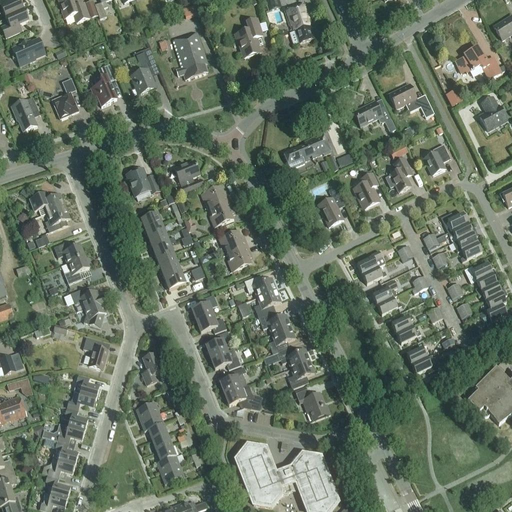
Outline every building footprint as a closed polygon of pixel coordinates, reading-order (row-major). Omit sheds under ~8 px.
[(0,15),(3,14),(6,20),(23,12),(18,1),(7,6),(5,0),(0,2),(0,15)] [(79,10),(75,0),(58,0),(63,13),(62,14),(65,21),(74,18),(77,25),(89,21),(85,8),(79,10)] [(105,3),(114,0),(113,0),(99,0),(101,5),(94,7),(100,21),(106,19),(103,11),(108,9),(105,3)] [(279,0),(265,0),(269,13),(282,9),(279,0)] [(306,4),(284,11),(290,28),(290,27),(292,33),(295,33),(299,45),(314,41),(308,22),(311,21),(306,4)] [(28,24),(23,12),(6,20),(8,26),(1,29),(5,40),(20,34),(17,29),(28,24)] [(511,17),(493,29),(502,43),(511,36),(511,17)] [(249,31),(235,36),(238,45),(240,44),(245,61),(260,56),(255,41),(263,38),(257,21),(247,24),(249,31)] [(207,65),(197,34),(172,42),(181,70),(175,72),(177,78),(183,76),(185,82),(207,75),(204,66),(207,65)] [(22,46),(12,51),(14,56),(12,60),(17,62),(19,67),(45,56),(41,48),(43,48),(40,41),(31,45),(30,43),(27,44),(27,43),(22,45),(22,46)] [(499,70),(494,59),(486,63),(477,49),(465,57),(466,58),(454,63),(460,77),(466,74),(466,76),(474,72),(481,68),(490,82),(502,76),(502,75),(499,70)] [(63,51),(56,55),(59,61),(66,57),(63,51)] [(135,58),(142,74),(131,79),(139,97),(155,90),(148,72),(157,68),(150,51),(135,58)] [(94,83),(97,88),(91,91),(95,101),(97,100),(101,110),(111,106),(110,104),(117,102),(109,82),(115,79),(110,66),(100,70),(103,79),(94,83)] [(62,85),(67,97),(52,103),(60,121),(78,114),(71,95),(76,93),(71,81),(62,85)] [(409,87),(389,97),(396,111),(405,107),(409,115),(420,110),(425,120),(434,116),(425,97),(416,101),(409,87)] [(463,104),(457,92),(445,98),(452,110),(463,104)] [(32,100),(11,109),(15,118),(16,118),(23,134),(37,128),(32,116),(38,113),(32,100)] [(482,106),(487,115),(480,119),(488,133),(507,122),(499,108),(498,109),(493,100),(482,106)] [(360,130),(378,121),(379,124),(382,125),(384,124),(390,135),(396,132),(384,109),(378,112),(375,104),(353,115),(360,130)] [(443,135),(440,129),(435,132),(438,138),(443,135)] [(305,146),(283,156),(290,171),(305,165),(304,164),(323,156),(324,157),(331,154),(323,135),(304,143),(305,146)] [(393,162),(408,155),(407,152),(404,145),(393,150),(388,153),(393,162)] [(432,152),(434,156),(424,160),(433,178),(445,172),(442,166),(451,162),(443,147),(432,152)] [(336,168),(333,158),(327,160),(331,170),(336,168)] [(398,195),(411,189),(405,176),(411,173),(405,160),(393,166),(397,174),(385,180),(390,191),(395,188),(398,195)] [(200,177),(194,163),(174,171),(185,197),(196,192),(203,189),(200,182),(194,185),(192,181),(200,177)] [(142,171),(127,178),(135,199),(151,193),(152,196),(158,194),(153,183),(148,185),(142,171)] [(361,181),(364,186),(354,191),(364,212),(379,205),(372,191),(378,188),(372,176),(361,181)] [(207,207),(209,213),(230,205),(226,194),(223,195),(220,189),(201,197),(205,208),(207,207)] [(24,190),(20,195),(25,199),(29,194),(24,190)] [(329,193),(332,201),(318,208),(329,230),(343,222),(336,207),(343,204),(336,190),(329,193)] [(508,210),(511,208),(511,192),(502,198),(508,210)] [(44,212),(46,217),(65,209),(60,197),(48,202),(45,195),(29,202),(34,215),(44,212)] [(170,196),(165,198),(169,207),(174,205),(170,196)] [(189,213),(185,204),(179,206),(183,216),(189,213)] [(234,215),(230,205),(209,213),(211,218),(210,219),(214,230),(234,222),(231,217),(234,215)] [(172,208),(177,220),(182,218),(177,206),(172,208)] [(69,221),(65,209),(46,217),(49,223),(45,225),(49,235),(68,228),(65,223),(69,221)] [(23,215),(19,222),(24,225),(28,219),(23,215)] [(441,220),(448,235),(452,233),(452,234),(468,226),(463,216),(454,220),(451,215),(441,220)] [(140,222),(145,233),(161,226),(157,216),(140,222)] [(192,220),(185,223),(187,228),(194,226),(192,220)] [(145,233),(149,243),(165,236),(161,226),(145,233)] [(450,239),(454,237),(457,243),(476,234),(474,230),(470,232),(468,226),(452,234),(452,233),(448,235),(450,239)] [(225,252),(227,258),(248,249),(243,238),(240,239),(238,234),(219,242),(223,252),(225,252)] [(457,243),(453,245),(457,255),(461,253),(477,245),(474,239),(478,238),(476,234),(457,243)] [(153,253),(169,246),(175,244),(174,240),(168,242),(165,236),(149,243),(153,253)] [(433,236),(423,241),(425,246),(436,241),(433,236)] [(48,239),(36,243),(39,250),(51,246),(48,239)] [(428,252),(439,246),(436,241),(425,246),(428,252)] [(63,258),(67,266),(84,259),(79,247),(70,251),(67,245),(53,250),(58,261),(63,258)] [(482,255),(477,245),(461,253),(464,259),(460,261),(462,265),(482,255)] [(153,253),(157,263),(174,256),(169,246),(153,253)] [(411,254),(408,248),(397,253),(400,259),(411,254)] [(252,260),(248,249),(227,258),(229,263),(228,264),(232,275),(251,267),(249,261),(252,260)] [(362,277),(377,270),(385,266),(379,254),(371,257),(372,260),(357,267),(362,277)] [(411,254),(400,259),(402,264),(413,259),(411,254)] [(435,266),(446,261),(443,255),(432,260),(435,266)] [(157,263),(161,273),(178,266),(174,256),(157,263)] [(89,271),(84,259),(67,266),(70,274),(64,276),(68,287),(82,282),(79,275),(89,271)] [(446,261),(435,266),(437,271),(448,266),(446,261)] [(161,273),(165,283),(182,276),(178,266),(161,273)] [(473,278),(476,284),(496,274),(494,270),(490,272),(487,266),(467,276),(469,280),(473,278)] [(202,269),(192,273),(196,283),(206,279),(202,269)] [(380,275),(377,270),(362,277),(366,287),(386,277),(384,273),(380,275)] [(496,274),(476,284),(479,290),(475,292),(477,296),(497,286),(494,280),(497,278),(496,274)] [(186,286),(182,276),(165,283),(169,293),(186,286)] [(254,293),(257,300),(276,293),(272,281),(263,284),(261,278),(237,287),(239,291),(246,288),(248,296),(254,293)] [(412,284),(415,290),(426,284),(423,279),(412,284)] [(398,290),(393,282),(385,287),(387,291),(372,298),(377,308),(392,301),(396,299),(393,292),(398,290)] [(428,290),(426,284),(415,290),(417,295),(428,290)] [(450,297),(461,291),(458,286),(447,291),(450,297)] [(483,297),(486,303),(505,294),(503,290),(499,292),(497,286),(477,296),(479,299),(483,297)] [(57,289),(49,292),(51,298),(59,295),(57,289)] [(452,302),(463,297),(461,291),(450,297),(452,302)] [(83,292),(70,297),(74,308),(75,307),(78,314),(85,312),(102,305),(98,294),(86,298),(83,292)] [(254,310),(258,321),(275,314),(273,308),(281,304),(276,293),(257,300),(260,307),(254,310)] [(505,294),(486,303),(488,309),(484,311),(486,315),(502,307),(502,308),(506,306),(503,299),(507,298),(505,294)] [(191,312),(196,324),(213,318),(210,311),(217,308),(213,298),(201,302),(203,308),(191,312)] [(381,318),(397,311),(402,308),(400,304),(395,307),(392,301),(377,308),(381,318)] [(85,319),(83,325),(100,330),(104,317),(106,316),(102,305),(85,312),(87,318),(85,319)] [(238,309),(242,320),(249,318),(245,310),(247,309),(246,305),(238,309)] [(459,316),(470,311),(467,305),(456,311),(459,316)] [(9,306),(0,309),(0,324),(14,319),(9,306)] [(479,318),(484,323),(485,323),(487,327),(507,317),(502,308),(502,307),(486,315),(479,318)] [(440,315),(438,310),(427,315),(430,321),(440,315)] [(459,316),(462,322),(473,316),(470,311),(459,316)] [(275,314),(258,321),(263,332),(269,330),(271,337),(291,329),(286,318),(278,321),(275,314)] [(440,315),(430,321),(432,326),(443,321),(440,315)] [(391,327),(396,337),(412,329),(409,323),(413,321),(411,317),(391,327)] [(215,324),(213,318),(196,324),(200,336),(212,331),(214,336),(226,332),(222,321),(215,324)] [(69,333),(57,329),(55,335),(67,339),(69,333)] [(288,365),(291,372),(310,364),(305,352),(297,355),(294,349),(290,351),(287,344),(295,341),(291,329),(271,337),(274,344),(268,346),(273,358),(277,356),(282,367),(288,365)] [(415,335),(412,329),(396,337),(401,347),(421,337),(419,333),(415,335)] [(40,332),(34,335),(36,341),(43,339),(40,332)] [(206,349),(210,360),(227,354),(224,347),(231,345),(227,334),(215,339),(217,344),(206,349)] [(86,340),(82,351),(92,354),(88,369),(102,373),(107,353),(103,352),(105,346),(86,340)] [(453,340),(442,346),(444,351),(455,346),(453,340)] [(471,342),(466,345),(472,356),(477,352),(471,342)] [(460,348),(467,359),(472,356),(466,345),(460,348)] [(406,357),(411,368),(427,360),(424,354),(428,352),(426,348),(406,357)] [(227,354),(210,360),(215,372),(226,367),(228,373),(240,368),(234,351),(227,354)] [(0,369),(2,369),(4,377),(16,373),(23,371),(18,356),(11,358),(10,358),(0,361),(0,369)] [(142,361),(147,374),(142,376),(146,388),(156,384),(154,377),(162,374),(155,356),(142,361)] [(431,358),(427,360),(411,368),(416,377),(427,372),(428,376),(437,371),(431,358)] [(466,358),(458,362),(461,367),(468,363),(466,358)] [(314,376),(310,364),(291,372),(293,379),(287,381),(292,392),(309,385),(306,379),(314,376)] [(245,375),(243,370),(229,375),(231,381),(220,385),(224,397),(247,388),(243,376),(245,375)] [(511,377),(511,378),(511,379),(511,380),(509,383),(496,370),(475,391),(477,393),(467,403),(482,418),(485,420),(488,419),(490,417),(498,428),(511,416),(511,377)] [(77,378),(73,395),(96,401),(99,390),(87,387),(89,381),(77,378)] [(28,381),(12,386),(14,392),(29,387),(28,381)] [(247,388),(224,397),(229,408),(238,405),(240,410),(260,414),(263,400),(253,398),(249,387),(247,388)] [(309,399),(306,390),(294,394),(299,406),(302,405),(307,417),(309,416),(313,424),(330,417),(327,407),(324,408),(319,396),(309,399)] [(93,411),(96,401),(73,395),(70,405),(68,404),(66,411),(78,414),(80,408),(93,411)] [(0,427),(5,426),(4,423),(9,421),(10,424),(26,418),(19,399),(3,404),(4,406),(0,407),(0,427)] [(136,412),(140,423),(159,415),(155,405),(136,412)] [(69,423),(67,430),(84,435),(87,424),(76,420),(78,414),(66,411),(63,421),(69,423)] [(144,434),(148,433),(163,427),(159,415),(140,423),(144,434)] [(148,433),(152,443),(167,437),(163,427),(148,433)] [(56,444),(68,448),(70,441),(81,445),(84,435),(67,430),(61,428),(56,444)] [(172,448),(167,437),(152,443),(156,454),(172,448)] [(194,447),(192,441),(188,443),(181,446),(184,452),(194,447)] [(67,454),(68,448),(56,444),(51,443),(49,449),(55,450),(52,461),(75,468),(78,457),(67,454)] [(156,454),(160,464),(176,458),(172,448),(156,454)] [(265,451),(247,448),(235,462),(253,508),(271,511),(283,496),(287,497),(290,493),(291,493),(295,494),(298,490),(305,511),(332,511),(338,505),(320,460),(302,457),(290,471),(276,477),(265,451)] [(357,456),(354,451),(347,455),(350,459),(357,456)] [(156,466),(161,477),(180,469),(176,458),(160,464),(156,466)] [(1,459),(0,459),(0,478),(13,474),(10,462),(2,465),(1,459)] [(52,461),(47,478),(59,481),(60,475),(72,478),(75,468),(52,461)] [(184,480),(180,469),(161,477),(165,487),(184,480)] [(0,478),(2,484),(0,484),(0,497),(12,494),(10,488),(17,485),(13,474),(0,478)] [(57,487),(59,481),(47,478),(45,484),(53,487),(50,497),(67,502),(70,491),(57,487)] [(12,494),(0,497),(0,510),(1,510),(2,511),(22,511),(18,499),(14,500),(12,494)] [(61,511),(63,511),(67,502),(50,497),(44,495),(44,503),(43,506),(41,506),(39,511),(51,511),(52,509),(61,511)]
